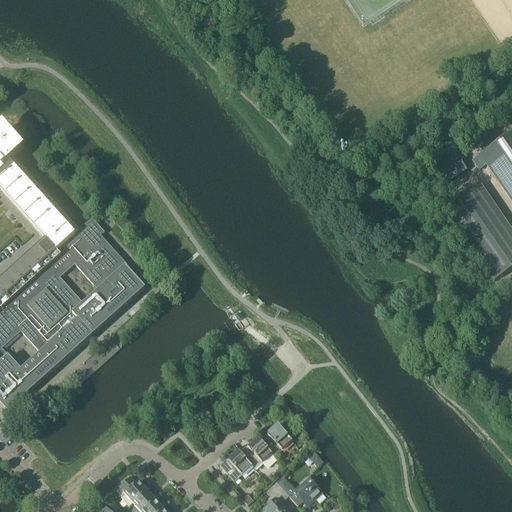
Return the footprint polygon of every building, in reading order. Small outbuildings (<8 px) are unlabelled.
[(0,189),(23,215),(46,241),(58,254),(75,238),(74,238),(76,236),(72,233),(46,203),(13,167),(17,164),(14,161),(25,150),(6,130),(3,126),(0,129),(0,189)] [(511,135),(471,164),(478,173),(486,167),(511,203),(511,135)] [(429,172),(443,191),(469,173),(455,154),(429,172)] [(464,197),(445,210),(458,228),(464,238),(494,282),(494,283),(511,270),(511,230),(511,228),(481,185),(464,197)] [(0,400),(1,401),(0,401),(0,406),(8,415),(94,338),(93,336),(145,289),(131,274),(100,240),(105,235),(100,228),(93,221),(90,224),(90,225),(75,238),(58,254),(57,255),(50,261),(49,261),(41,269),(32,276),(32,277),(24,284),(23,285),(16,292),(15,292),(7,299),(6,300),(0,305),(0,400)] [(42,245),(38,249),(45,256),(49,261),(50,261),(57,255),(58,254),(46,241),(42,245)] [(33,252),(29,256),(30,257),(30,256),(37,264),(41,269),(49,261),(45,256),(38,249),(34,253),(33,252)] [(25,260),(21,264),(28,272),(32,276),(41,269),(37,264),(30,256),(30,257),(25,260)] [(16,268),(12,272),(13,272),(20,279),(24,284),(32,277),(32,276),(28,272),(21,264),(17,268),(16,268)] [(8,275),(4,279),(11,287),(16,292),(23,285),(24,284),(20,279),(13,272),(12,272),(8,276),(8,275)] [(0,291),(2,295),(7,299),(15,292),(16,292),(11,287),(4,279),(4,280),(0,283),(0,291)] [(459,298),(460,295),(459,292),(457,289),(454,289),(451,289),(449,291),(448,294),(449,297),(451,299),(454,300),(456,300),(459,298)] [(278,428),(261,443),(272,456),(275,459),(292,444),(278,428)] [(258,440),(240,456),(252,469),(255,472),(272,456),(261,443),(258,440)] [(252,469),(240,456),(238,453),(221,469),(235,484),(252,469)] [(314,454),(309,459),(318,469),(324,464),(314,454)] [(284,478),(277,484),(280,488),(279,488),(289,499),(298,509),(303,504),(308,509),(323,496),(310,481),(295,494),(286,484),(288,483),(284,478)] [(125,496),(133,505),(147,492),(149,490),(146,487),(144,489),(139,483),(136,485),(130,479),(120,489),(125,495),(125,496)] [(279,488),(280,488),(277,484),(266,494),(266,495),(269,497),(274,503),(263,511),(286,511),(281,506),(289,499),(279,488)] [(133,505),(139,511),(144,511),(156,502),(158,500),(154,496),(152,498),(147,492),(133,505)] [(247,497),(242,501),(248,507),(252,503),(247,497)] [(162,511),(164,511),(166,509),(162,505),(161,507),(156,502),(144,511),(162,511)]
